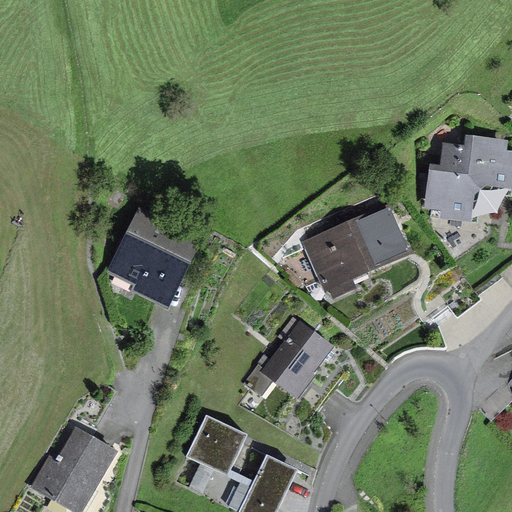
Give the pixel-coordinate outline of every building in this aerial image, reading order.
[(442,160),(428,158),(421,217),(474,223),(478,187),(511,191),(511,140),(463,135),(461,148),(443,146),(442,160)] [(386,203),(305,236),(325,288),(407,255),(386,203)] [(205,240),(140,204),(106,266),(172,301),(205,240)] [(333,344),(299,319),(262,367),(296,393),(333,344)] [(247,433),(207,414),(187,453),(228,473),(247,433)] [(79,511),(117,447),(72,421),(35,487),(78,511),(79,511)] [(275,511),(297,469),(265,453),(238,509),(244,511),(275,511)]
